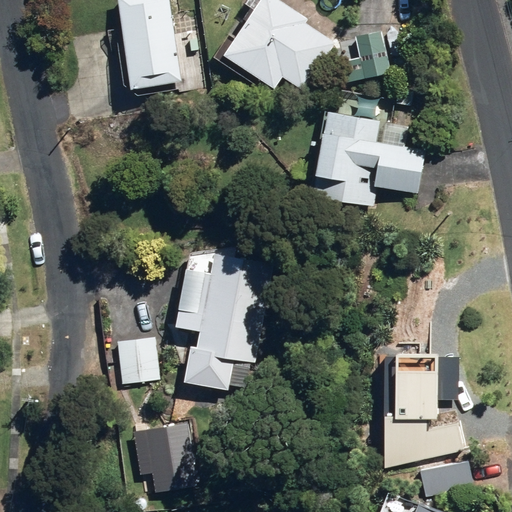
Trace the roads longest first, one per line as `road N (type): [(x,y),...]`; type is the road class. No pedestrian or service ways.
road 1 (residential): [(38,511),(56,446),(60,258),(7,0)]
road 2 (residential): [(511,161),(469,0)]
